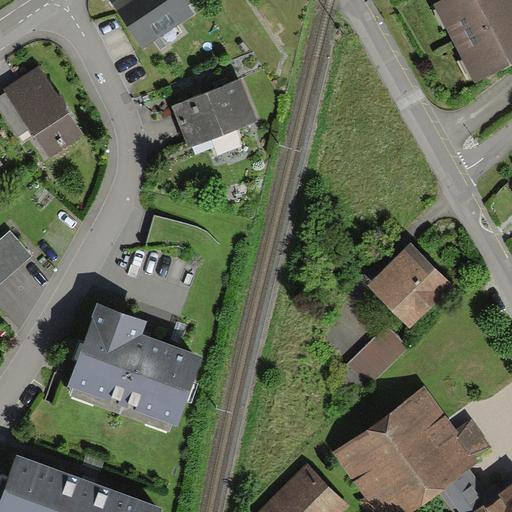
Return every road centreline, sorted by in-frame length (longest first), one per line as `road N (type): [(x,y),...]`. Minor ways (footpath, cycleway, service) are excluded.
road 1 (residential): [(0,397),(123,197),(125,139),(103,76),(55,0)]
road 2 (residential): [(348,0),(453,178)]
